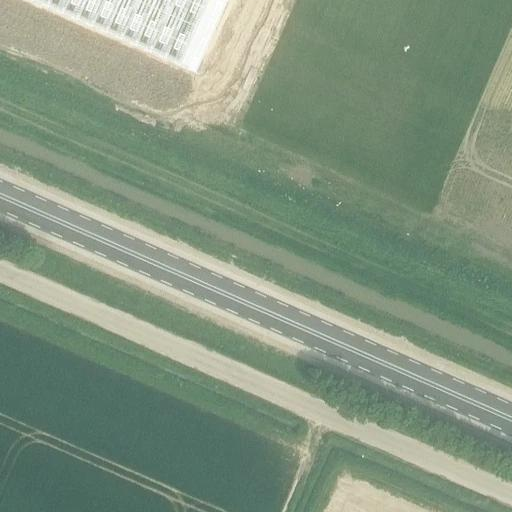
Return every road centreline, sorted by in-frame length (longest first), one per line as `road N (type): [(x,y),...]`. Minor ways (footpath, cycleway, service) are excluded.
road 1 (primary): [(511,421),(0,197)]
road 2 (unclassified): [(511,495),(0,272)]
